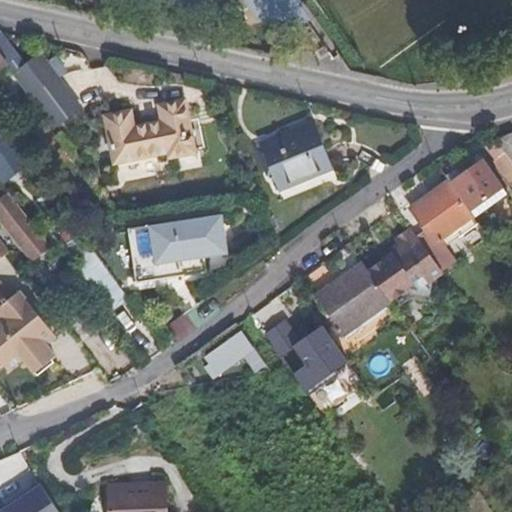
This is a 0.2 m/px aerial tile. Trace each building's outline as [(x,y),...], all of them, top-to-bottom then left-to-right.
[(185,0),(186,1),(212,7),(208,1),(209,0),(247,0),(257,13),(302,14),(292,0),(185,0)] [(0,69),(7,64),(14,73),(25,65),(0,32),(0,31),(0,69)] [(18,73),(59,132),(88,112),(47,53),(18,73)] [(134,128),(130,112),(106,117),(115,163),(169,152),(170,157),(194,152),(185,101),(160,106),(163,122),(134,128)] [(332,168),(314,122),(260,144),(279,190),(332,168)] [(511,133),(497,139),(497,140),(511,160),(511,133)] [(511,185),(511,160),(497,140),(490,146),(499,158),(495,161),(511,185)] [(478,153),(473,157),(478,164),(483,160),(478,153)] [(477,219),(509,196),(483,160),(478,164),(473,157),(446,176),(477,219)] [(442,271),(456,261),(446,247),(441,239),(473,216),(448,182),(411,209),(426,231),(418,237),(442,271)] [(50,248),(8,194),(0,199),(0,219),(33,261),(50,248)] [(158,227),(136,232),(146,285),(171,280),(171,276),(188,273),(189,276),(216,271),(213,256),(236,251),(229,213),(181,223),(183,231),(160,235),(158,227)] [(446,247),(479,223),(474,216),(473,216),(441,239),(446,247)] [(419,290),(443,272),(442,271),(418,237),(412,229),(395,241),(402,249),(370,272),(391,301),(415,283),(419,290)] [(78,265),(112,311),(127,299),(93,253),(81,236),(70,244),(83,261),(78,265)] [(0,260),(10,252),(0,238),(0,260)] [(343,335),(391,301),(370,272),(364,264),(316,297),(343,335)] [(51,333),(19,291),(7,300),(5,297),(1,300),(4,303),(0,305),(0,362),(4,368),(20,356),(33,373),(53,357),(41,341),(51,333)] [(347,361),(320,323),(299,338),(284,315),(260,331),(280,360),(294,351),(305,366),(295,373),(306,389),(347,361)] [(247,322),(242,326),(256,345),(262,340),(247,322)] [(242,326),(238,329),(252,347),(256,345),(242,326)] [(238,329),(229,336),(243,355),(244,354),(251,364),(264,362),(252,347),(238,329)] [(0,511),(56,511),(40,485),(0,510),(0,511)] [(167,511),(167,486),(108,487),(109,511),(167,511)]
